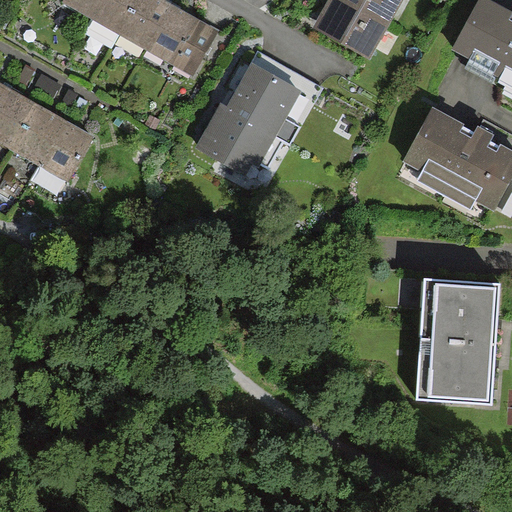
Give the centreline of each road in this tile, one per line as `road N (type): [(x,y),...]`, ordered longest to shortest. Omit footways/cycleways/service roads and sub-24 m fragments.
road 1 (residential): [(346,70),(226,0)]
road 2 (track): [(13,233),(107,323)]
road 3 (track): [(107,323),(54,339),(0,383)]
